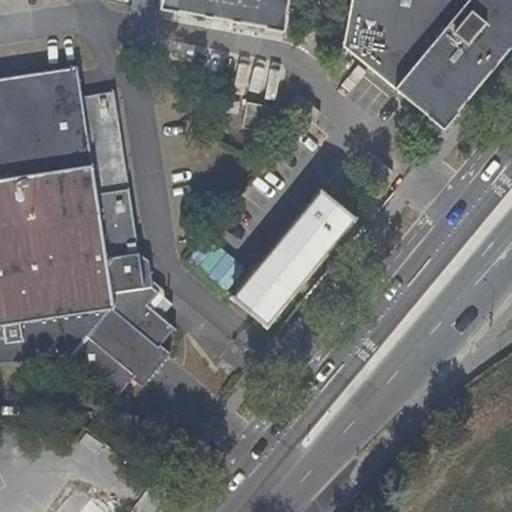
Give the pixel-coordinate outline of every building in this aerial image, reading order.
[(292,0),(165,0),(163,13),(285,36),(292,0)] [(511,0),(353,0),(344,50),(446,135),(511,53),(511,0)] [(137,250),(114,95),(85,100),(81,70),(0,82),(0,366),(66,359),(118,400),(133,384),(143,391),(171,358),(161,350),(176,333),(149,309),(160,296),(154,290),(147,259),(137,250)] [(279,112),(247,107),(243,132),(275,138),(279,112)] [(233,303),(266,331),(356,223),(323,194),(233,303)] [(20,430),(0,425),(0,440),(17,443),(20,430)] [(17,446),(0,442),(0,455),(14,459),(17,446)] [(101,511),(83,496),(69,511),(101,511)]
